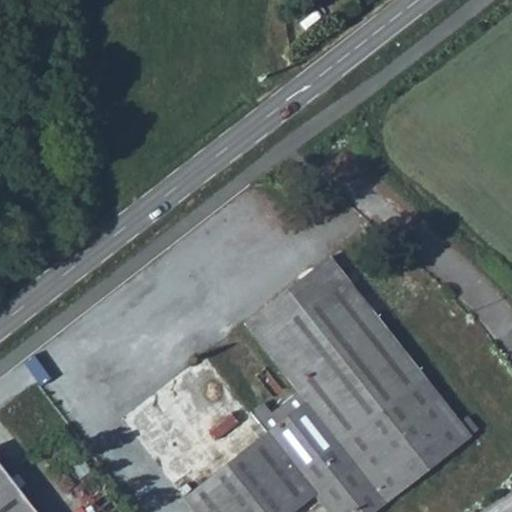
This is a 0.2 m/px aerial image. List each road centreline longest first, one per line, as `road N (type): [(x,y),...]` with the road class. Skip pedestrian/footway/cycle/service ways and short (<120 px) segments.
road 1 (secondary): [(417,0),(0,323)]
road 2 (unclassified): [(333,154),(511,344)]
